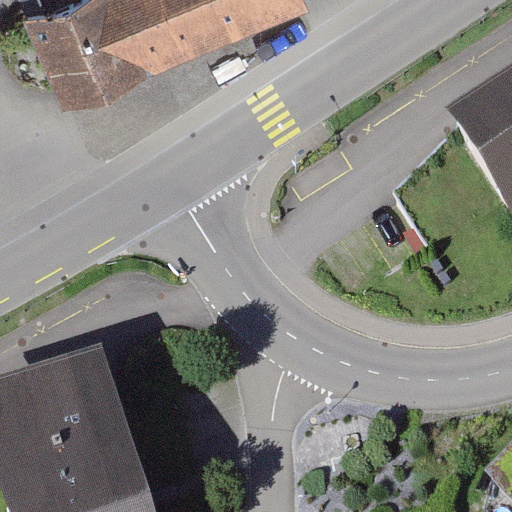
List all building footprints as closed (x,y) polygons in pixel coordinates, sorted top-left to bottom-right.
[(3,0),(49,118),(293,24),(283,0),(3,0)] [(511,105),(458,140),(505,213),(511,224),(511,105)] [(458,140),(393,199),(430,255),(505,213),(458,140)] [(125,511),(88,388),(0,414),(0,511),(125,511)] [(511,511),(511,468),(475,506),(481,511),(511,511)]
